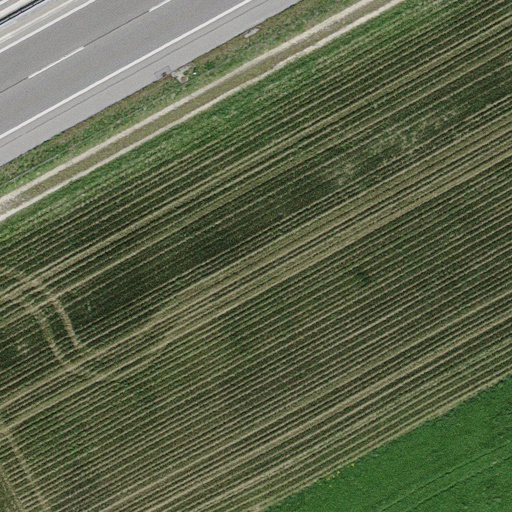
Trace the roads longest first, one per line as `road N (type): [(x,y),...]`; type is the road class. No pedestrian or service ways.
road 1 (track): [(0,210),(385,0)]
road 2 (motorway): [(0,92),(168,0)]
